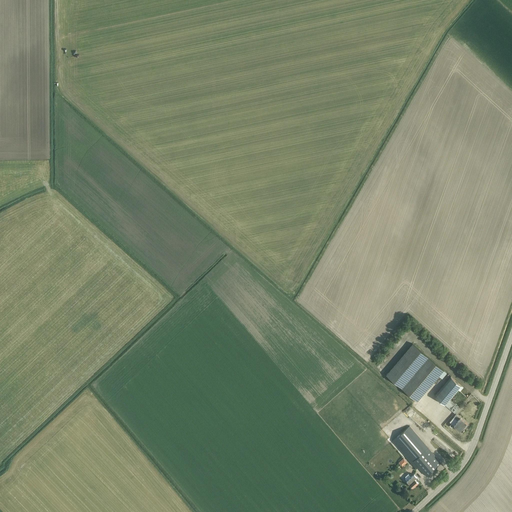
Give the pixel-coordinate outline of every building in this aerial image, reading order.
[(419,400),(444,370),(413,344),(387,374),(419,400)] [(455,413),(459,408),(449,400),(458,389),(460,391),(464,387),(451,377),(435,396),(455,413)] [(384,415),(389,409),(377,398),(371,404),(384,415)] [(458,421),(454,425),(462,432),(468,424),(456,414),(454,417),(458,421)] [(419,467),(424,472),(427,476),(442,463),(438,459),(410,426),(392,441),(416,469),(419,467)] [(419,480),(416,476),(414,474),(411,477),(409,474),(406,476),(405,477),(405,478),(405,479),(406,480),(407,481),(413,488),(419,483),(417,481),(419,480)]
